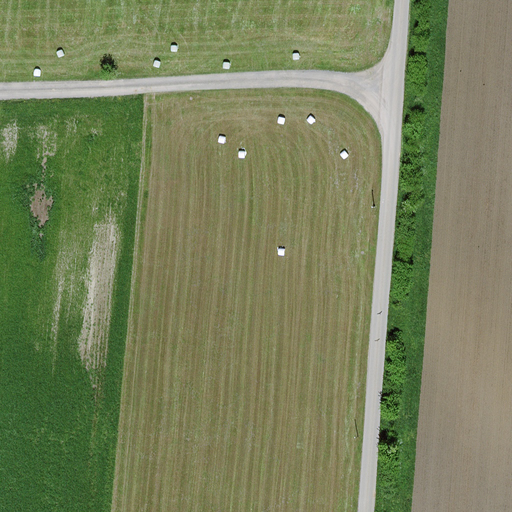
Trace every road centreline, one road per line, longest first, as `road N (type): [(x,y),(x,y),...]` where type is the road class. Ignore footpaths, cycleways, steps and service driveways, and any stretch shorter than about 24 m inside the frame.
road 1 (track): [(376,511),(416,0)]
road 2 (track): [(0,106),(410,91)]
